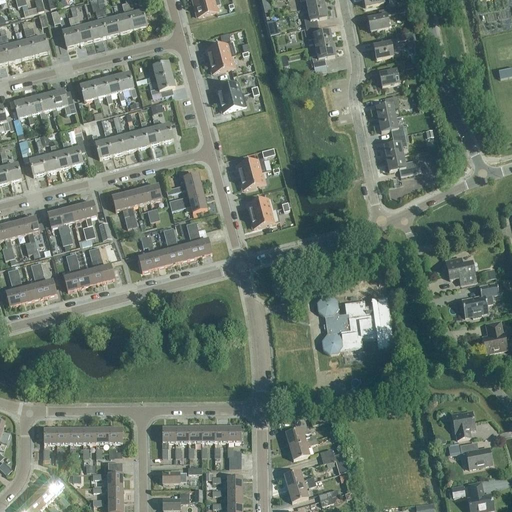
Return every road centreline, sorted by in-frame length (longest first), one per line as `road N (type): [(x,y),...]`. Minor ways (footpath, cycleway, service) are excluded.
road 1 (residential): [(0,329),(243,267)]
road 2 (residential): [(379,228),(342,0)]
road 3 (residential): [(405,217),(439,323),(511,411)]
road 4 (residential): [(0,209),(211,152)]
road 5 (residential): [(0,87),(180,40)]
road 6 (residential): [(485,175),(452,105),(427,0)]
road 7 (residential): [(257,410),(257,341),(243,267)]
road 8 (residential): [(243,267),(379,228)]
